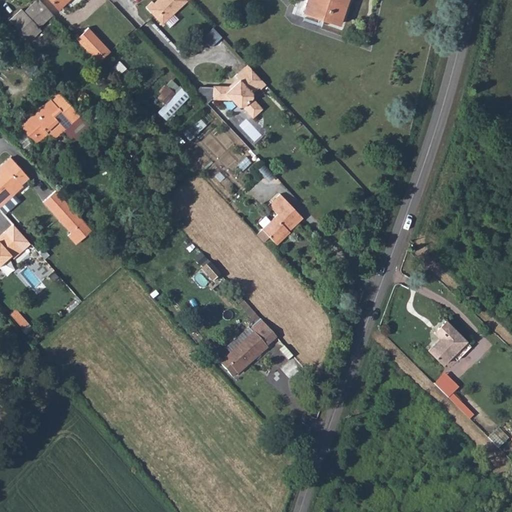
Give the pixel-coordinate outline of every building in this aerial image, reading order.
[(53,14),(39,0),(36,0),(26,10),(27,11),(25,13),(21,9),(9,20),(29,42),(41,30),(39,28),(53,14)] [(68,0),(49,0),(58,10),(68,0)] [(187,1),(186,0),(157,0),(154,3),(152,1),(146,7),(162,24),(187,1)] [(305,7),(303,12),(339,24),(340,19),(342,19),(345,12),(343,12),(346,2),(348,3),(348,0),(305,0),(303,6),(305,7)] [(111,51),(88,28),(76,40),(98,63),(111,51)] [(213,28),(202,38),(211,48),(222,37),(213,28)] [(43,75),(29,59),(21,67),(35,83),(43,75)] [(231,100),(237,107),(242,107),(253,118),(262,109),(252,98),(252,93),(258,87),(260,89),(265,84),(247,65),(235,76),(239,80),(230,88),(228,87),(213,86),(213,87),(200,86),(195,91),(207,104),(212,98),(212,99),(231,100)] [(175,93),(168,87),(158,97),(165,104),(175,93)] [(180,88),(175,93),(165,104),(157,112),(165,121),(189,97),(180,88)] [(25,122),(18,128),(21,130),(34,145),(48,133),(53,139),(64,129),(77,144),(93,130),(59,92),(50,100),(51,101),(26,123),(25,122)] [(303,131),(294,121),(288,127),(296,136),(303,131)] [(199,132),(192,124),(182,132),(189,140),(199,132)] [(21,130),(14,136),(28,151),(34,145),(21,130)] [(0,206),(14,194),(12,192),(29,177),(11,157),(0,166),(0,206)] [(56,190),(43,202),(64,225),(76,214),(56,190)] [(268,205),(277,214),(261,229),(276,244),(284,236),(283,236),(302,218),(280,194),(268,205)] [(91,230),(76,214),(64,225),(70,231),(67,235),(76,244),(91,230)] [(30,243),(13,224),(0,235),(0,264),(4,261),(5,262),(11,257),(13,258),(30,243)] [(42,248),(38,252),(45,259),(49,255),(42,248)] [(201,254),(195,259),(200,265),(206,260),(201,254)] [(209,262),(204,268),(212,277),(218,272),(209,262)] [(252,327),(249,329),(248,328),(225,348),(230,354),(219,363),(232,376),(236,372),(237,374),(266,348),(265,347),(276,337),(244,301),(239,305),(250,318),(247,321),(252,327)] [(15,309),(9,315),(24,333),(31,328),(15,309)] [(445,319),(436,328),(443,335),(439,339),(428,350),(442,365),(452,353),(457,359),(471,345),(445,319)] [(439,339),(443,335),(436,328),(432,331),(439,339)]
